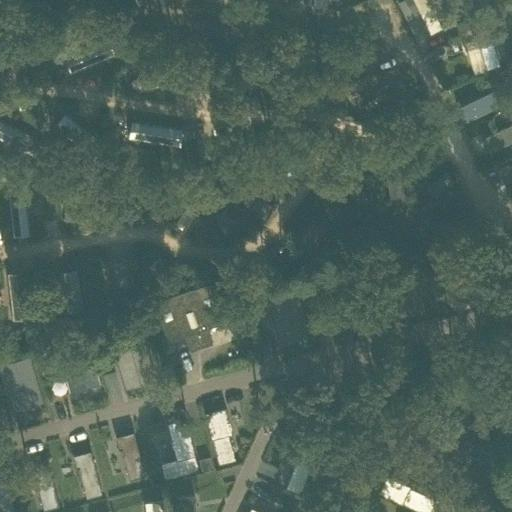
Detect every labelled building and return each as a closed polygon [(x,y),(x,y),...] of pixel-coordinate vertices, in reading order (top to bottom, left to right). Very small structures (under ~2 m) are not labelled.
[(397,0),(415,39),(441,27),(427,0),(397,0)] [(185,33),(186,20),(142,15),(141,28),(185,33)] [(218,35),(253,42),(256,27),(221,19),(218,35)] [(19,29),(0,42),(0,62),(28,43),(19,29)] [(498,65),(489,34),(463,42),(473,73),(498,65)] [(108,39),(64,57),(70,72),(114,54),(108,39)] [(276,48),(272,60),(311,71),(314,58),(276,48)] [(188,63),(140,72),(144,88),(191,79),(188,63)] [(394,101),(389,86),(349,97),(354,112),(394,101)] [(495,89),(463,104),(469,118),(502,103),(495,89)] [(64,112),(54,124),(93,158),(103,146),(64,112)] [(0,120),(0,137),(34,155),(42,140),(0,120)] [(131,121),(129,137),(180,145),(182,129),(131,121)] [(511,123),(482,137),(489,151),(511,140),(511,123)] [(511,159),(497,167),(503,181),(511,176),(511,159)] [(269,171),(273,183),(295,175),(291,163),(269,171)] [(390,197),(403,194),(398,169),(384,172),(390,197)] [(434,197),(454,181),(445,169),(425,185),(434,197)] [(352,177),(343,185),(358,204),(367,197),(352,177)] [(164,182),(144,196),(151,207),(171,193),(164,182)] [(23,186),(7,188),(13,236),(29,234),(23,186)] [(264,214),(269,203),(248,192),(242,203),(264,214)] [(93,211),(92,203),(85,204),(84,199),(63,202),(65,218),(91,216),(90,211),(93,211)] [(185,204),(172,225),(183,231),(195,210),(185,204)] [(213,210),(220,233),(231,230),(224,207),(213,210)] [(112,260),(116,286),(133,283),(132,271),(137,270),(135,257),(112,260)] [(397,271),(405,315),(424,312),(415,268),(397,271)] [(59,272),(65,313),(82,311),(76,269),(59,272)] [(23,270),(7,272),(13,320),(29,318),(23,270)] [(342,296),(350,327),(370,322),(358,272),(336,278),(341,296),(342,296)] [(212,280),(151,301),(164,342),(184,335),(189,350),(212,343),(207,327),(225,321),(212,280)] [(296,289),(265,298),(278,345),(309,336),(296,289)] [(110,338),(122,382),(155,373),(142,329),(110,338)] [(58,349),(69,391),(100,383),(88,340),(58,349)] [(0,370),(10,405),(41,396),(30,356),(0,364),(0,370)] [(50,366),(47,357),(40,359),(43,368),(50,366)] [(511,412),(500,387),(485,394),(506,438),(511,434),(511,412)] [(205,412),(218,464),(235,460),(228,433),(231,433),(224,407),(205,412)] [(485,411),(475,415),(480,425),(489,420),(485,411)] [(160,462),(165,479),(199,470),(184,417),(166,422),(176,458),(160,462)] [(439,428),(424,442),(458,477),(483,453),(468,438),(458,448),(439,428)] [(118,435),(129,478),(144,475),(133,431),(118,435)] [(304,438),(285,487),(300,493),(319,444),(304,438)] [(75,453),(86,497),(101,494),(90,449),(75,453)] [(201,469),(212,467),(209,455),(198,458),(201,469)] [(32,465),(43,509),(58,505),(47,461),(32,465)] [(0,511),(15,511),(6,471),(0,472),(0,511)] [(385,473),(377,493),(420,511),(432,511),(439,498),(410,486),(410,484),(385,473)] [(197,511),(194,493),(178,496),(179,511),(197,511)] [(163,511),(162,499),(144,501),(146,511),(163,511)]
